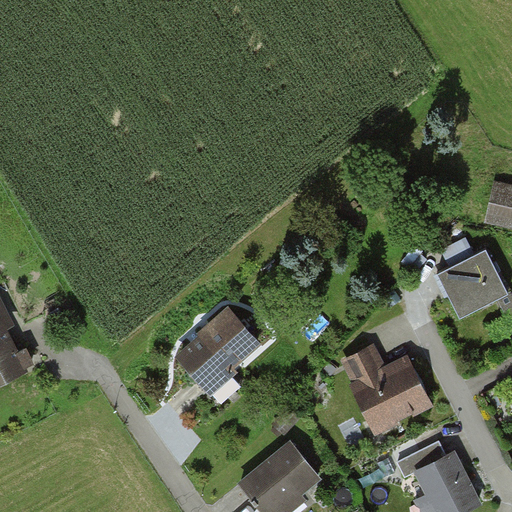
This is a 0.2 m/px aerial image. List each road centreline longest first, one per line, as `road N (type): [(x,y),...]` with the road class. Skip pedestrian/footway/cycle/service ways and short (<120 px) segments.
road 1 (residential): [(95,357),(198,511)]
road 2 (residential): [(511,485),(434,345)]
